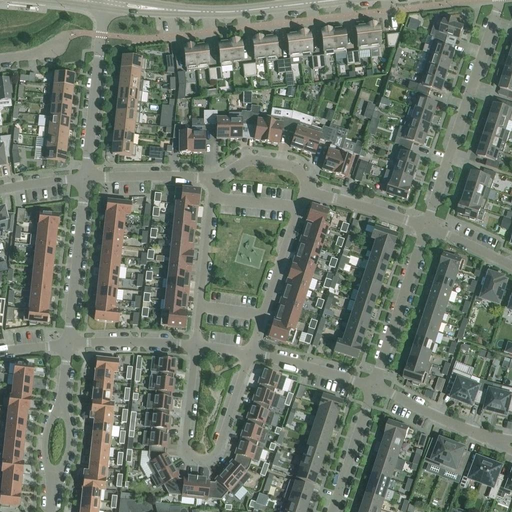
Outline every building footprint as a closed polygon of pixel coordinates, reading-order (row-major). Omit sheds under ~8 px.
[(440,32),(436,31),(434,38),(446,42),(448,36),(459,40),(463,27),(455,25),(456,21),(446,18),(445,21),(443,21),(440,32)] [(410,19),(407,28),(418,32),(421,22),(417,21),(410,19)] [(366,27),(369,50),(380,49),(377,26),(377,25),(366,26),(366,27)] [(369,50),(366,27),(355,28),(358,52),(369,50)] [(343,30),(332,31),(334,54),(345,53),(346,53),(343,30)] [(332,31),(321,32),(323,56),(324,56),(334,54),(332,31)] [(297,35),(300,58),(311,57),(309,34),(308,34),(308,33),(297,35)] [(394,47),(399,34),(386,35),(387,48),(394,47)] [(300,58),(297,35),(286,36),(289,60),(300,58)] [(274,38),(263,39),(265,58),(265,62),(276,61),(277,61),(274,38)] [(444,48),(446,42),(434,38),(432,44),(429,54),(451,62),(454,51),(444,48)] [(263,39),(252,40),(254,59),(265,58),(263,39)] [(240,42),(239,42),(239,41),(229,43),(231,62),(242,61),(240,42)] [(231,62),(229,43),(218,44),(220,68),(221,68),(232,66),(231,62)] [(205,46),(194,47),(197,71),(208,69),(205,46)] [(194,47),(184,48),(183,48),(186,72),(197,71),(194,47)] [(353,65),(352,52),(346,53),(345,53),(347,66),(353,65)] [(360,64),(358,52),(352,52),(353,65),(360,64)] [(145,60),(134,58),(134,54),(124,56),(124,57),(122,57),(121,68),(139,70),(139,71),(144,71),(145,60)] [(448,68),(451,62),(429,54),(425,65),(430,66),(447,72),(448,68)] [(319,69),(317,56),(311,57),(312,70),(319,69)] [(325,68),(324,56),(323,56),(317,56),(319,69),(325,68)] [(284,73),(283,60),(277,61),(276,61),(278,74),(284,73)] [(291,73),(289,60),(283,60),(284,73),(291,73)] [(255,64),(249,64),(250,77),(257,77),(255,64)] [(427,76),(444,82),(447,72),(430,66),(425,65),(422,75),(427,76)] [(138,81),(139,71),(139,70),(121,68),(120,79),(138,81)] [(221,68),(220,68),(214,69),(216,81),(222,81),(221,68)] [(511,69),(506,68),(503,78),(511,80),(511,69)] [(216,81),(214,69),(208,69),(209,82),(216,81)] [(73,76),(72,76),(72,72),(64,73),(64,75),(53,74),(51,85),(72,87),(73,76)] [(184,72),(177,73),(178,86),(177,100),(184,100),(185,85),(184,72)] [(29,76),(20,75),(19,81),(34,83),(35,74),(29,73),(29,76)] [(440,93),(444,82),(427,76),(422,75),(418,85),(416,91),(429,95),(430,89),(440,93)] [(511,80),(503,78),(501,78),(499,84),(501,84),(499,89),(509,92),(507,98),(511,99),(511,80)] [(143,81),(138,81),(120,79),(119,89),(137,91),(142,92),(143,81)] [(7,80),(0,80),(0,126),(1,127),(0,117),(0,110),(1,110),(3,108),(2,107),(10,106),(9,94),(11,94),(10,86),(8,87),(7,80)] [(72,87),(51,85),(49,84),(48,95),(53,95),(53,96),(71,98),(72,87)] [(141,103),(142,92),(137,91),(119,89),(118,100),(141,103)] [(427,101),(429,95),(416,91),(414,98),(417,98),(413,109),(416,110),(416,109),(433,115),(437,104),(427,101)] [(251,93),(242,94),(242,106),(250,106),(251,93)] [(70,108),(71,98),(53,96),(53,95),(48,95),(47,106),(51,107),(52,106),(70,108)] [(143,98),(140,119),(147,120),(149,109),(151,99),(143,98)] [(387,107),(389,101),(381,98),(379,104),(387,107)] [(139,113),(141,103),(118,100),(117,111),(135,113),(139,113)] [(494,104),(491,115),(508,121),(511,122),(511,103),(506,102),(504,107),(494,104)] [(68,119),(70,108),(52,106),(51,107),(50,117),(68,119)] [(431,122),(433,115),(416,109),(416,110),(412,120),(430,125),(431,122)] [(139,113),(135,113),(117,111),(115,122),(133,124),(138,125),(139,113)] [(278,144),(281,130),(288,132),(291,120),(292,112),(282,111),(281,119),(270,117),(266,143),(271,144),(272,143),(278,144)] [(228,119),(217,119),(217,112),(210,112),(210,125),(216,125),(216,140),(228,140),(228,119)] [(248,126),(250,113),(241,112),(241,114),(228,113),(228,119),(228,140),(241,140),(241,125),(248,126)] [(379,120),(381,114),(373,112),(371,117),(379,120)] [(270,117),(258,115),(258,114),(250,113),(248,126),(256,127),(254,141),(260,142),(266,143),(270,117)] [(511,126),(511,122),(508,121),(491,115),(487,125),(505,131),(509,132),(510,133),(511,126)] [(67,130),(68,119),(50,117),(46,116),(44,127),(67,130)] [(302,151),(310,127),(299,123),(299,122),(291,120),(288,132),(295,134),(290,147),(302,151)] [(429,126),(430,125),(412,120),(409,129),(409,130),(426,135),(429,126)] [(132,134),(133,124),(115,122),(114,132),(132,134)] [(375,136),(378,126),(370,124),(367,134),(375,136)] [(506,143),(509,132),(505,131),(487,125),(484,135),(501,141),(506,143)] [(192,153),(192,133),(191,133),(180,133),(180,126),(174,126),(173,139),(179,139),(179,153),(192,153)] [(66,141),(67,130),(44,127),(43,138),(66,141)] [(204,153),(204,127),(191,127),(191,133),(192,133),(192,153),(204,153)] [(302,151),(314,155),(319,139),(325,141),(329,129),(322,127),(321,130),(310,127),(302,151)] [(423,146),(426,135),(409,130),(409,129),(405,128),(401,139),(399,145),(411,149),(413,143),(423,146)] [(329,129),(325,141),(331,144),(335,131),(329,129)] [(131,145),(132,134),(114,132),(113,143),(131,145)] [(341,145),(345,134),(338,132),(334,143),(341,145)] [(506,143),(501,141),(484,135),(481,146),(498,151),(503,153),(506,143)] [(0,138),(0,141),(0,167),(0,165),(4,165),(2,154),(8,154),(8,153),(10,137),(0,137),(0,138)] [(65,151),(66,141),(43,138),(42,149),(65,151)] [(352,154),(353,154),(359,156),(360,151),(363,144),(356,142),(352,153),(352,154)] [(136,146),(131,145),(113,143),(112,155),(135,157),(136,146)] [(333,174),(341,149),(330,145),(321,170),(333,174)] [(409,154),(411,149),(399,145),(397,151),(394,161),(415,168),(419,158),(409,154)] [(494,162),(498,151),(481,146),(477,156),(487,160),(485,166),(497,170),(499,163),(494,162)] [(64,162),(65,151),(42,149),(41,148),(40,160),(64,162)] [(161,160),(163,149),(156,148),(154,159),(161,160)] [(345,178),(351,159),(353,154),(352,154),(352,153),(341,149),(333,174),(345,178)] [(412,179),(415,168),(394,161),(390,172),(412,179)] [(368,175),(371,166),(360,162),(357,169),(364,171),(363,173),(368,175)] [(364,171),(357,169),(354,181),(360,183),(363,173),(364,171)] [(472,172),(468,183),(490,190),(494,179),(496,173),(484,169),(482,175),(472,172)] [(409,189),(412,179),(390,172),(387,181),(409,189)] [(410,189),(409,189),(387,181),(386,181),(382,192),(389,194),(388,196),(393,198),(394,196),(406,200),(410,189)] [(490,190),(468,183),(465,193),(487,200),(490,190)] [(198,191),(175,188),(173,204),(176,205),(176,204),(197,207),(198,191)] [(483,210),(487,200),(465,193),(462,203),(483,210)] [(129,215),(130,203),(107,201),(106,213),(124,215),(129,215)] [(485,211),(483,210),(462,203),(461,202),(457,213),(469,217),(469,219),(474,221),(474,219),(477,220),(481,222),(485,211)] [(196,218),(197,207),(176,204),(176,205),(174,215),(196,218)] [(334,214),(311,206),(307,221),(327,228),(329,229),(334,214)] [(0,238),(2,238),(2,232),(12,233),(14,214),(7,214),(7,215),(5,215),(4,208),(0,209),(0,238)] [(18,210),(16,222),(23,223),(24,210),(18,210)] [(35,225),(38,225),(56,227),(57,227),(58,215),(48,214),(48,211),(41,211),(41,213),(36,213),(35,225)] [(123,225),(124,215),(106,213),(104,223),(123,225)] [(194,228),(196,218),(174,215),(173,226),(194,228)] [(508,230),(511,220),(505,218),(502,227),(508,230)] [(324,238),(327,228),(307,221),(303,231),(324,238)] [(122,236),(123,225),(104,223),(103,234),(122,236)] [(55,237),(56,227),(38,225),(37,235),(55,237)] [(193,239),(194,228),(173,226),(172,237),(193,239)] [(396,235),(374,228),(370,239),(375,241),(375,240),(393,246),(396,235)] [(320,248),(324,238),(303,231),(300,242),(320,248)] [(121,246),(122,236),(103,234),(102,244),(121,246)] [(54,248),(55,237),(37,235),(36,246),(54,248)] [(192,249),(193,239),(172,237),(171,247),(192,249)] [(389,256),(393,246),(375,240),(375,241),(372,250),(389,256)] [(317,258),(320,248),(300,242),(297,252),(317,258)] [(119,257),(121,246),(102,244),(101,255),(119,257)] [(53,259),(54,248),(36,246),(34,257),(53,259)] [(191,260),(192,249),(171,247),(170,258),(192,260),(191,260)] [(386,267),(389,256),(372,250),(368,261),(386,267)] [(313,269),(317,258),(297,252),(293,262),(313,269)] [(440,265),(440,266),(441,265),(458,271),(461,272),(465,261),(460,260),(461,257),(454,255),(453,257),(444,254),(440,265)] [(118,268),(119,257),(101,255),(100,266),(118,268)] [(52,269),(53,259),(34,257),(33,267),(52,269)] [(192,260),(170,258),(168,268),(190,271),(191,260),(192,260)] [(349,269),(352,262),(346,260),(343,267),(349,269)] [(383,277),(386,267),(368,261),(365,271),(383,277)] [(310,279),(313,269),(293,262),(290,272),(289,272),(310,279)] [(455,281),(458,271),(441,265),(440,266),(437,275),(455,281)] [(117,279),(118,268),(100,266),(99,277),(117,279)] [(51,280),(52,269),(33,267),(32,278),(51,280)] [(189,281),(190,271),(168,268),(167,279),(189,281)] [(379,287),(383,277),(365,271),(362,281),(379,287)] [(307,289),(310,279),(289,272),(289,273),(290,273),(287,282),(307,289)] [(503,278),(500,277),(500,278),(496,277),(496,276),(490,274),(485,288),(479,287),(475,300),(481,302),(482,299),(498,304),(506,282),(502,281),(503,278)] [(451,291),(455,281),(437,275),(434,286),(451,291)] [(116,290),(117,279),(99,277),(97,288),(116,290)] [(49,291),(51,280),(32,278),(31,289),(49,291)] [(187,292),(189,281),(167,279),(166,290),(187,292)] [(376,297),(379,287),(362,281),(358,292),(376,297)] [(304,299),(307,289),(287,282),(283,293),(304,299)] [(448,302),(451,291),(434,286),(430,296),(448,302)] [(115,300),(116,290),(97,288),(96,298),(115,300)] [(48,302),(49,291),(31,289),(30,300),(48,302)] [(186,303),(187,292),(166,290),(165,300),(186,303)] [(330,291),(329,298),(336,300),(338,292),(330,291)] [(372,308),(376,297),(358,292),(355,302),(372,308)] [(300,309),(304,299),(283,293),(280,303),(300,309)] [(445,312),(448,302),(430,296),(427,306),(445,312)] [(114,311),(115,300),(96,298),(95,309),(114,311)] [(47,312),(48,302),(30,300),(29,310),(47,312)] [(185,314),(186,303),(165,300),(164,311),(185,314)] [(369,318),(372,308),(355,302),(351,312),(369,318)] [(297,320),(300,309),(280,303),(276,313),(297,320)] [(441,323),(445,312),(427,306),(424,317),(441,323)] [(14,309),(7,308),(5,321),(12,321),(14,309)] [(47,312),(29,310),(24,309),(23,321),(29,322),(29,325),(36,325),(36,323),(46,324),(47,312)] [(119,311),(114,311),(95,309),(94,320),(117,323),(119,311)] [(183,329),(185,314),(164,311),(161,311),(160,326),(183,329)] [(366,328),(369,318),(351,312),(348,322),(366,328)] [(294,330),(297,320),(276,313),(273,323),(293,330),(294,330)] [(438,333),(441,323),(424,317),(420,327),(438,333)] [(362,338),(366,328),(348,322),(345,333),(362,338)] [(291,346),(296,331),(294,330),(293,330),(273,323),(268,338),(291,346)] [(435,343),(438,333),(420,327),(417,337),(435,343)] [(359,349),(362,338),(345,333),(341,342),(341,343),(359,349)] [(431,353),(435,343),(417,337),(413,347),(431,353)] [(355,359),(359,349),(341,343),(341,342),(337,341),(333,352),(355,359)] [(428,364),(428,363),(431,353),(413,347),(410,358),(428,364)] [(488,353),(486,359),(493,361),(495,355),(488,353)] [(112,358),(106,358),(106,360),(96,359),(95,371),(112,372),(116,373),(118,361),(112,361),(112,358)] [(150,378),(174,380),(172,380),(173,374),(174,374),(176,363),(177,363),(177,361),(170,360),(168,360),(152,358),(150,372),(157,372),(156,378),(150,377),(150,378)] [(428,363),(428,364),(410,358),(407,368),(427,375),(428,375),(432,365),(428,363)] [(13,376),(13,375),(32,377),(33,366),(24,365),(25,362),(16,361),(16,364),(14,364),(13,376)] [(424,386),(427,375),(407,368),(407,367),(403,379),(412,382),(412,384),(418,387),(419,384),(424,386)] [(261,370),(260,372),(261,373),(257,384),(259,384),(257,389),(256,389),(279,397),(279,396),(273,394),(274,389),(281,391),(285,378),(269,373),(267,372),(268,372),(261,370)] [(468,383),(469,383),(471,377),(453,370),(446,392),(452,395),(450,398),(456,401),(458,402),(458,401),(461,402),(468,383)] [(111,383),(112,372),(95,371),(94,381),(111,383)] [(31,388),(32,377),(13,375),(13,376),(12,386),(31,388)] [(174,380),(150,378),(148,390),(155,391),(154,396),(148,396),(147,396),(172,399),(172,398),(170,398),(171,393),(172,393),(174,380)] [(445,381),(438,378),(434,390),(441,393),(445,381)] [(483,393),(484,389),(486,382),(481,380),(478,387),(469,383),(468,383),(461,402),(463,403),(463,404),(466,405),(466,404),(471,406),(473,403),(479,405),(483,393)] [(110,393),(111,383),(94,381),(93,392),(110,393)] [(30,399),(31,388),(12,386),(11,396),(11,397),(30,399)] [(299,386),(295,397),(301,400),(305,388),(299,386)] [(511,413),(511,389),(501,386),(500,393),(495,413),(497,414),(500,415),(506,416),(507,412),(511,413)] [(279,397),(256,389),(252,401),(253,402),(251,407),(250,406),(250,407),(273,414),(267,412),(269,407),(275,409),(279,397)] [(500,393),(489,390),(489,391),(484,389),(483,393),(479,405),(485,407),(484,410),(490,412),(492,413),(495,413),(500,393)] [(109,404),(110,393),(93,392),(92,402),(109,404)] [(342,402),(322,395),(318,406),(338,413),(342,402)] [(28,410),(30,399),(11,397),(11,396),(9,396),(8,407),(26,409),(26,410),(28,410)] [(172,399),(147,396),(146,409),(153,409),(152,415),(146,414),(145,415),(170,417),(168,417),(169,411),(170,411),(172,399)] [(113,404),(109,404),(92,402),(91,402),(90,413),(112,415),(113,404)] [(338,413),(318,406),(318,407),(319,407),(316,417),(334,422),(337,413),(338,413)] [(25,420),(26,410),(26,409),(8,407),(7,418),(25,420)] [(273,414),(250,407),(246,419),(247,419),(246,424),(244,424),(244,425),(267,432),(261,430),(263,424),(269,427),(273,414)] [(111,426),(112,415),(90,413),(89,419),(94,419),(93,424),(111,426)] [(170,417),(145,415),(144,427),(151,428),(150,433),(144,433),(143,433),(168,436),(168,435),(166,435),(167,430),(168,430),(170,417)] [(330,433),(334,422),(316,417),(313,427),(330,433)] [(24,431),(25,420),(7,418),(6,429),(24,431)] [(408,428),(389,422),(385,433),(405,439),(408,428)] [(109,437),(111,426),(93,424),(92,435),(109,437)] [(267,432),(244,425),(240,437),(241,437),(240,442),(238,442),(261,450),(262,449),(255,447),(257,442),(263,444),(267,432)] [(327,443),(330,433),(313,427),(310,437),(327,443)] [(23,442),(24,431),(6,429),(4,440),(23,442)] [(168,436),(143,433),(142,446),(149,446),(148,452),(164,454),(165,448),(166,448),(168,436)] [(405,439),(385,433),(386,433),(383,443),(400,449),(403,439),(405,439)] [(423,448),(427,436),(421,434),(417,446),(423,448)] [(108,448),(109,437),(92,435),(91,446),(108,448)] [(323,453),(327,443),(310,437),(306,448),(323,453)] [(442,469),(453,442),(445,439),(444,441),(440,439),(438,444),(432,442),(424,462),(442,469)] [(22,452),(23,442),(4,440),(3,450),(22,452)] [(261,450),(238,442),(234,454),(236,455),(234,460),(249,465),(251,460),(258,462),(261,450)] [(462,454),(464,449),(459,447),(460,445),(453,442),(442,469),(461,476),(468,456),(462,454)] [(397,459),(400,449),(383,443),(380,453),(397,459)] [(107,458),(108,448),(91,446),(90,456),(107,458)] [(320,463),(323,453),(306,448),(303,458),(320,463)] [(20,463),(21,463),(22,452),(3,450),(2,461),(20,463)] [(172,465),(168,457),(166,454),(165,455),(164,454),(148,452),(147,457),(150,463),(147,465),(153,475),(150,477),(151,477),(172,465)] [(393,469),(397,459),(380,453),(376,464),(393,469)] [(106,469),(107,458),(90,456),(89,467),(106,469)] [(317,474),(320,463),(303,458),(299,468),(317,474)] [(481,484),(490,460),(482,458),(482,459),(477,458),(472,470),(466,468),(459,487),(466,489),(469,479),(481,484)] [(249,465),(234,460),(232,462),(231,461),(223,471),(241,486),(250,477),(245,473),(248,468),(249,465)] [(496,479),(501,467),(496,465),(497,463),(490,460),(481,484),(492,488),(489,498),(495,500),(496,497),(502,481),(496,479)] [(23,463),(21,463),(20,463),(2,461),(1,472),(3,473),(3,472),(21,474),(23,463)] [(390,480),(393,469),(376,464),(373,474),(390,480)] [(178,479),(177,477),(178,476),(176,473),(172,465),(151,477),(157,488),(163,485),(168,495),(177,496),(178,479)] [(105,480),(106,469),(89,467),(88,472),(84,472),(83,477),(105,480)] [(313,484),(317,474),(299,468),(296,479),(313,484)] [(223,471),(217,477),(215,480),(216,481),(214,483),(212,499),(220,500),(228,492),(233,496),(241,486),(223,471)] [(20,485),(21,474),(3,472),(3,473),(2,483),(20,485)] [(387,490),(390,480),(373,474),(369,484),(387,490)] [(511,474),(509,483),(502,480),(502,481),(496,497),(503,499),(505,495),(509,497),(511,491),(511,474)] [(104,491),(105,480),(83,477),(82,489),(100,490),(104,491)] [(196,478),(187,477),(187,479),(183,478),(183,480),(178,479),(177,496),(181,496),(181,497),(194,499),(196,478)] [(214,483),(208,483),(209,481),(205,481),(205,479),(196,478),(194,499),(206,500),(207,499),(212,499),(214,483)] [(19,496),(20,485),(2,483),(1,493),(19,496)] [(312,488),(295,483),(291,493),(308,499),(312,488)] [(383,500),(387,490),(369,484),(366,495),(383,500)] [(98,501),(100,490),(82,489),(81,499),(98,501)] [(18,507),(19,496),(1,493),(0,493),(0,494),(0,504),(0,505),(0,508),(9,509),(9,506),(18,507)] [(305,509),(308,499),(291,493),(288,504),(305,509)] [(380,510),(383,500),(366,495),(363,505),(380,510)] [(259,507),(264,509),(269,499),(263,496),(259,507)] [(97,511),(98,501),(81,499),(80,509),(97,511)] [(118,511),(127,511),(125,500),(119,500),(118,511)] [(411,511),(413,511),(417,504),(412,501),(408,510),(411,511)]
